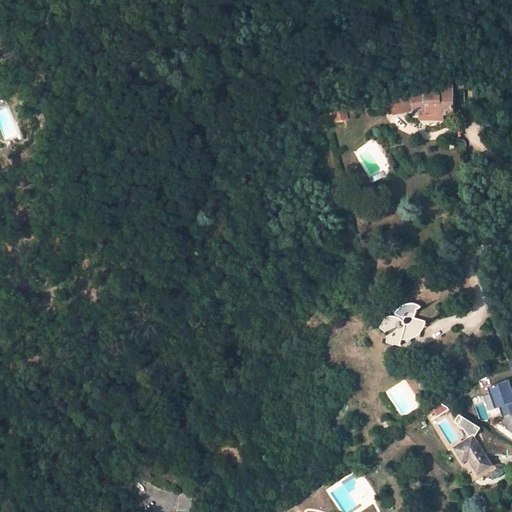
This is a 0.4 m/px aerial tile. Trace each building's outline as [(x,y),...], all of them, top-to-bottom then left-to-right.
[(391,99),(394,114),(413,110),(414,114),(419,114),(442,115),(453,115),(453,91),(452,87),(391,99)] [(385,318),(379,328),(387,334),(386,343),(399,346),(401,340),(412,342),(413,338),(418,335),(422,337),(423,333),(423,330),(426,328),(425,324),(426,321),(414,318),(417,309),(418,310),(421,307),(416,305),(412,304),(409,304),(404,305),(401,307),(396,310),(395,313),(402,319),(393,316),(390,317),(385,318)] [(502,416),(511,412),(511,389),(508,379),(487,387),(489,393),(494,408),(499,406),(501,412),(502,416)] [(483,395),(489,410),(494,408),(489,393),(483,395)] [(441,420),(437,413),(432,417),(436,424),(441,420)] [(432,417),(425,421),(429,428),(436,424),(432,417)] [(472,436),(453,448),(462,462),(467,459),(477,475),(491,466),(472,436)]
